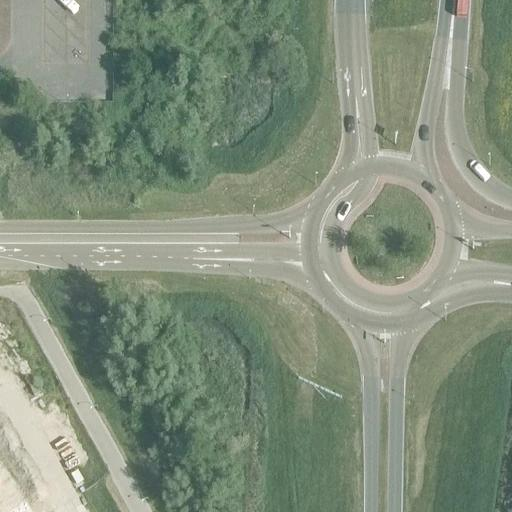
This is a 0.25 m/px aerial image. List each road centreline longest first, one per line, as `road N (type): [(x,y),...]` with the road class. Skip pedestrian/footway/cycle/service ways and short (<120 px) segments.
road 1 (tertiary): [(310,221),(0,230)]
road 2 (secondary): [(511,199),(478,178),(457,142),(456,0)]
road 3 (tertiary): [(0,251),(218,260)]
road 4 (secondary): [(367,323),(370,511)]
road 5 (secondary): [(393,511),(400,324)]
road 6 (secondary): [(414,176),(447,0)]
road 7 (residential): [(67,511),(0,390)]
road 8 (secondary): [(400,324),(466,292),(511,287)]
